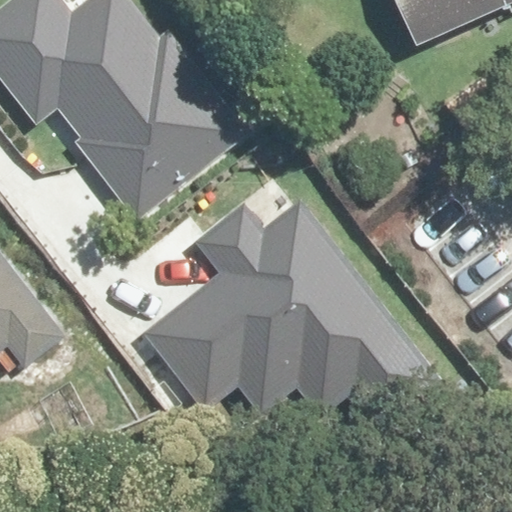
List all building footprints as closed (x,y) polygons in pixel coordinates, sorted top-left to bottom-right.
[(6,0),(0,5),(0,74),(38,125),(56,112),(138,222),(248,140),(143,0),(77,0),(68,7),(62,0),(6,0)] [(511,0),(395,0),(415,50),(511,11),(511,0)] [(219,277),(143,336),(210,420),(237,398),(254,420),(291,392),(313,420),(360,383),(375,401),(425,362),(306,212),(271,239),(248,210),(197,249),(219,277)] [(0,340),(6,335),(25,353),(59,322),(0,249),(0,340)] [(511,417),(499,427),(511,443),(511,417)]
